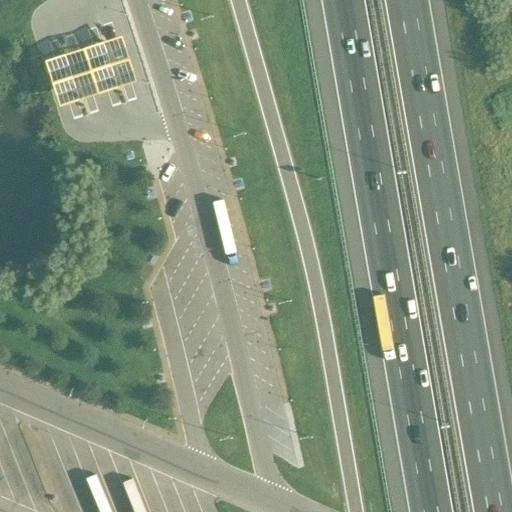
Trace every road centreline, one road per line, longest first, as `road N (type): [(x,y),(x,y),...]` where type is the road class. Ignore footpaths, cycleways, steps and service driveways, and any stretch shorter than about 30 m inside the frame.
road 1 (motorway): [(495,511),(407,0)]
road 2 (motorway): [(342,0),(430,511)]
